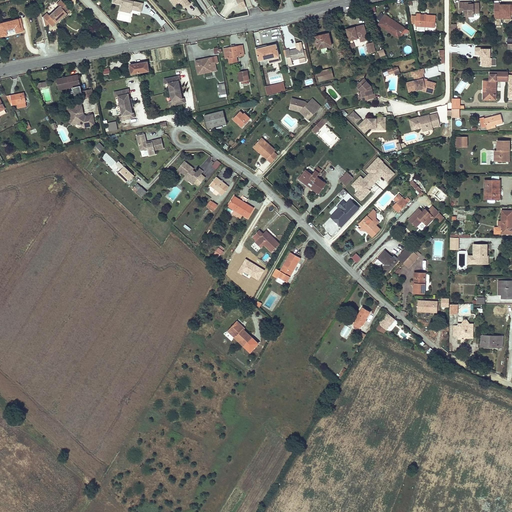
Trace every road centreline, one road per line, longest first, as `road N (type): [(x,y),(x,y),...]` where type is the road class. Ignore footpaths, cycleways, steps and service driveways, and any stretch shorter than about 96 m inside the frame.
road 1 (residential): [(206,143),(257,180),(441,353),(511,385)]
road 2 (unclassified): [(0,71),(295,13)]
